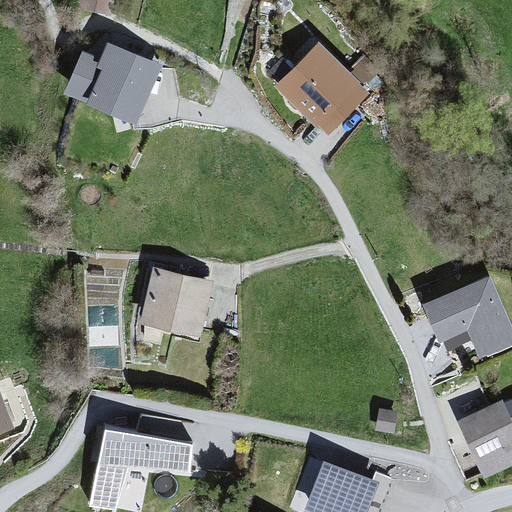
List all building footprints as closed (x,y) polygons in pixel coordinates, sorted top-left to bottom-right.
[(86,0),(85,8),(117,17),(121,0),(86,0)] [(87,54),(69,93),(143,125),(169,67),(114,42),(108,60),(87,54)] [(327,47),(285,88),(327,130),(369,90),(327,47)] [(161,270),(148,322),(207,337),(220,285),(161,270)] [(511,299),(502,275),(432,303),(449,345),(478,335),(488,361),(511,351),(511,299)] [(0,436),(17,431),(0,388),(0,436)] [(511,405),(462,425),(486,484),(511,473),(511,405)] [(396,414),(380,411),(376,430),(393,434),(396,414)] [(118,511),(123,511),(132,469),(193,480),(199,448),(138,437),(138,435),(104,429),(89,506),(118,511)] [(329,461),(306,511),(367,511),(380,483),(329,461)]
